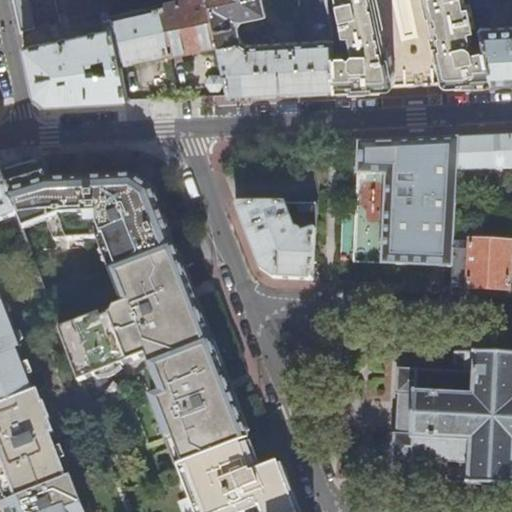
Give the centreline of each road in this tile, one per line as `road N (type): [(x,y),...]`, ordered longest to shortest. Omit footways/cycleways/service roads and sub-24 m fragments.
road 1 (residential): [(511,109),(192,128)]
road 2 (residential): [(511,316),(254,304)]
road 3 (residential): [(254,304),(328,511)]
road 4 (residential): [(254,304),(192,128)]
road 5 (residential): [(192,128),(23,132)]
